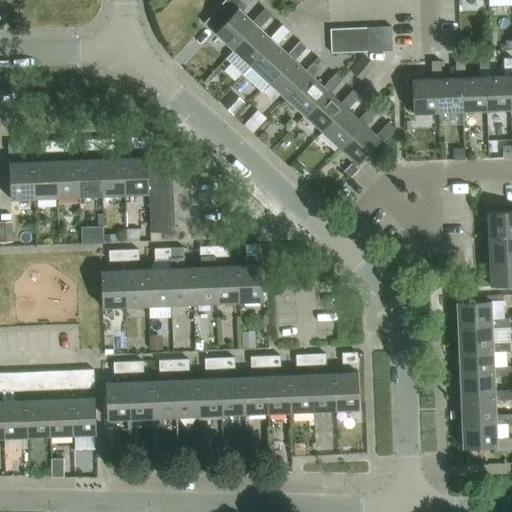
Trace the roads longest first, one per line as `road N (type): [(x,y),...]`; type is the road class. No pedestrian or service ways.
road 1 (residential): [(411,508),(0,501)]
road 2 (unclassified): [(411,508),(403,327),(373,282),(332,243)]
road 3 (unclassified): [(332,243),(133,46)]
road 4 (residential): [(332,243),(411,170),(511,168)]
road 5 (residential): [(0,52),(133,46)]
